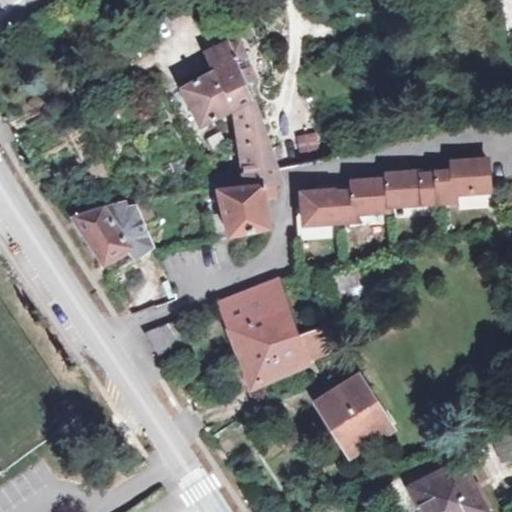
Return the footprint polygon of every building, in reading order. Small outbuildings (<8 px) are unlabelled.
[(220,69),(186,86),(202,123),(238,107),(253,98),(249,86),(245,76),(249,73),(246,65),(242,67),(230,40),(212,49),(219,66),(220,69)] [(282,182),(253,98),(238,107),(248,172),(213,179),(217,189),(222,188),(264,183),(265,185),(267,185),(277,183),(282,182)] [(313,131),(295,136),(299,152),(317,147),(313,131)] [(340,189),(306,191),(308,221),(358,218),(358,211),(392,208),(392,203),(458,198),(458,190),(493,188),(490,158),(455,160),(455,170),(424,172),(424,170),(389,173),(389,178),(355,181),(355,190),(341,191),(340,189)] [(278,191),(277,183),(267,185),(265,185),(264,183),(222,188),(233,235),(271,228),(267,198),(273,197),(276,196),(278,191)] [(128,200),(76,214),(109,262),(110,261),(132,247),(138,256),(157,244),(139,202),(130,203),(128,200)] [(132,247),(110,261),(116,270),(138,256),(132,247)] [(339,298),(359,291),(353,273),(333,280),(339,298)] [(274,285),(219,307),(250,387),(328,357),(318,330),(295,339),(274,285)] [(150,332),(162,352),(194,333),(182,313),(150,332)] [(361,375),(322,400),(354,451),(392,426),(361,375)] [(463,460),(413,486),(422,505),(419,507),(421,511),(482,511),(488,509),(463,460)]
